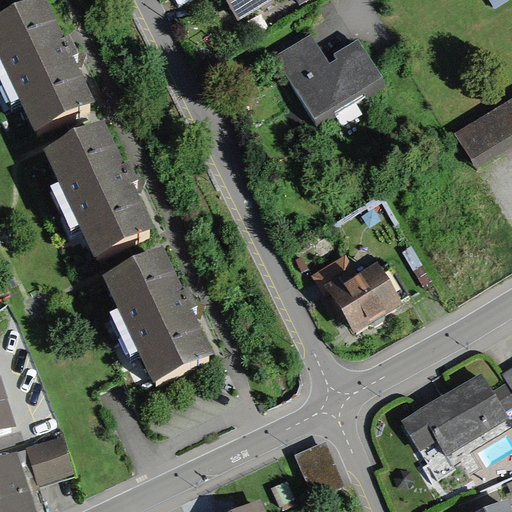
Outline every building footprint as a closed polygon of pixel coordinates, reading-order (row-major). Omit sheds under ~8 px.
[(224,0),(242,31),(296,0),(224,0)] [(511,0),(488,0),(498,17),(511,9),(511,0)] [(40,2),(0,21),(0,47),(39,129),(89,105),(40,2)] [(311,32),(273,53),(313,123),(381,85),(357,43),(326,60),(311,32)] [(511,101),(453,134),(473,171),(511,149),(511,101)] [(101,131),(52,155),(101,258),(150,235),(101,131)] [(164,251),(106,278),(122,313),(114,317),(134,358),(141,354),(157,387),(215,359),(164,251)] [(389,259),(333,286),(353,329),(410,301),(389,259)] [(0,371),(0,435),(19,430),(0,371)] [(480,380),(405,423),(421,451),(440,441),(448,457),(505,425),(480,380)] [(20,455),(0,461),(0,511),(36,511),(30,493),(76,477),(62,438),(20,453),(20,455)] [(328,449),(292,465),(310,506),(346,490),(328,449)] [(511,511),(511,509),(508,501),(480,511),(511,511)] [(264,511),(260,502),(238,511),(264,511)]
